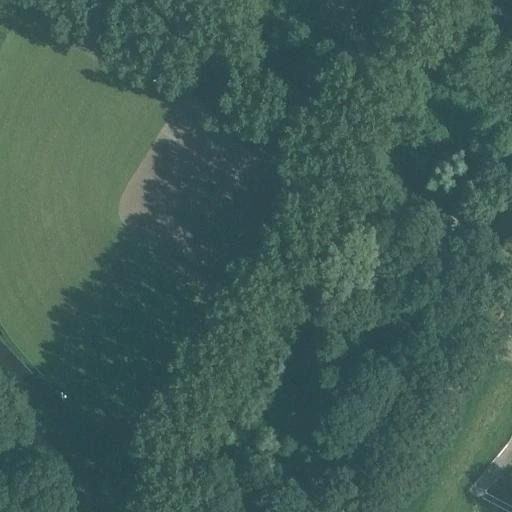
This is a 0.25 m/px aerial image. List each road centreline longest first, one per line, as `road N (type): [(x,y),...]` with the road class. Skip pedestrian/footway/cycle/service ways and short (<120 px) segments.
road 1 (track): [(60,0),(511,256)]
road 2 (unclassified): [(387,511),(511,304)]
